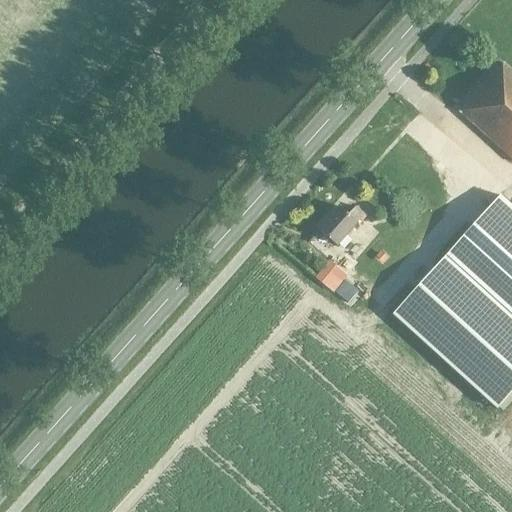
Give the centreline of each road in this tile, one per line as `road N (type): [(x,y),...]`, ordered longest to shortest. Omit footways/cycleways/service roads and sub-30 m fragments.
road 1 (secondary): [(0,488),(438,0)]
road 2 (tertiary): [(0,240),(224,0)]
